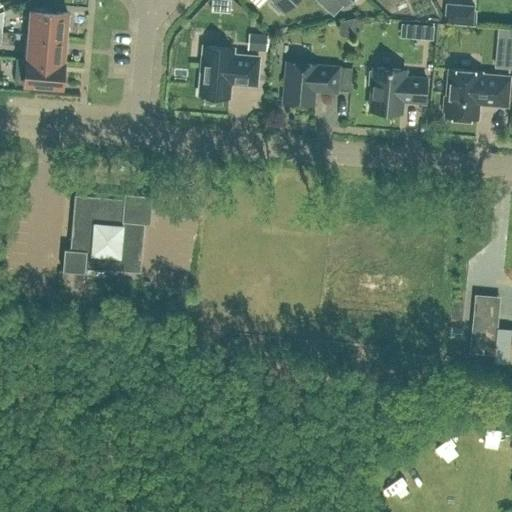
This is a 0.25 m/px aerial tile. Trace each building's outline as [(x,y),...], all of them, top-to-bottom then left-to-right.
[(269,0),(268,1),(278,10),(280,7),(283,10),(292,0),(269,0)] [(453,6),(452,24),(480,25),(480,6),(453,6)] [(30,9),(28,33),(65,37),(67,12),(30,9)] [(28,33),(26,57),(63,60),(65,37),(28,33)] [(203,44),(199,93),(228,95),(230,80),(235,80),(235,81),(256,83),(258,56),(232,53),(233,47),(203,44)] [(63,60),(26,57),(16,57),(14,81),(61,85),(63,60)] [(286,60),(283,100),(312,103),(314,86),(321,87),(321,89),(336,90),(338,66),(316,64),(316,63),(286,60)] [(426,77),(404,75),(404,69),(373,66),(372,69),(369,69),(368,82),(371,83),(369,108),(401,111),(402,99),(424,101),(426,77)] [(449,68),(446,95),(443,98),(442,107),(445,110),(445,115),(476,117),(478,100),(484,100),(484,102),(506,104),(508,76),(480,74),(480,71),(449,68)] [(152,194),(123,191),(123,196),(74,192),(69,248),(63,247),(62,270),(98,272),(98,267),(140,271),(144,222),(149,222),(152,194)] [(271,204),(269,224),(243,222),(241,251),(267,253),(267,257),(301,260),(306,207),(271,204)] [(327,264),(326,279),(343,281),(341,302),(365,304),(369,264),(391,266),(391,264),(402,265),(403,244),(393,243),(395,218),(363,215),(359,266),(327,264)] [(473,316),(470,350),(494,352),(496,327),(497,318),(473,316)] [(501,460),(511,460),(511,443),(502,443),(501,460)] [(445,457),(455,474),(472,465),(462,448),(445,457)] [(422,505),(430,488),(418,483),(411,500),(422,505)]
